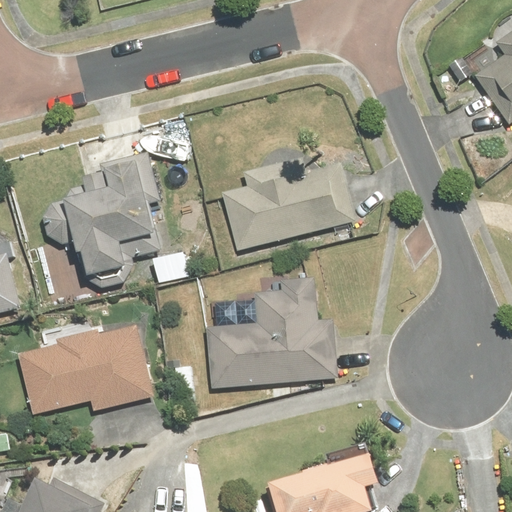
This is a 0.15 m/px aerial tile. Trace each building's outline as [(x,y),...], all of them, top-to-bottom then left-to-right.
[(479,78),(511,123),(511,35),(501,43),(510,56),(479,78)] [(164,200),(152,153),(104,165),(106,175),(90,179),(92,185),(76,189),(69,199),(48,204),(58,246),(79,241),(91,289),(141,277),(132,242),(165,235),(157,202),(164,200)] [(227,193),(243,252),(358,221),(342,162),(310,171),(306,157),(247,173),(251,187),(227,193)] [(0,314),(25,309),(10,245),(0,246),(0,314)] [(213,327),(217,388),(344,379),(340,319),(322,321),(319,278),(258,282),(261,323),(213,327)] [(143,326),(23,353),(37,414),(96,401),(98,412),(159,398),(143,326)] [(185,396),(185,404),(198,405),(198,369),(177,368),(176,396),(185,396)] [(371,450),(360,453),(358,445),(328,453),(331,463),(266,480),(273,511),(380,511),(375,491),(389,487),(380,451),(372,453),(371,450)] [(105,511),(109,505),(49,472),(26,511),(105,511)]
